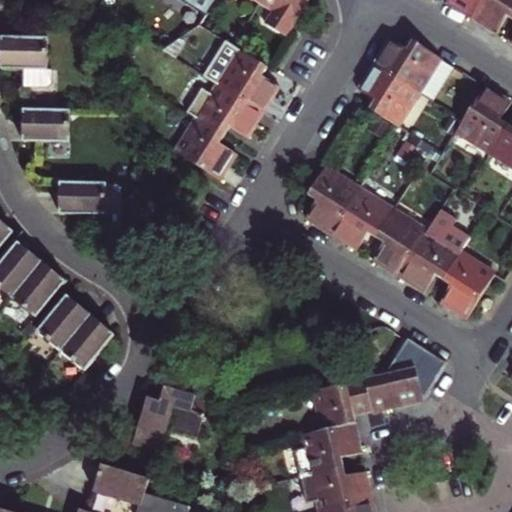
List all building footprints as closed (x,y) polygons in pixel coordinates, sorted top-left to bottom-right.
[(262,0),(274,7),(265,21),(287,35),(309,0),(262,0)] [(472,17),(482,0),(447,0),(446,2),(472,17)] [(508,16),(511,18),(511,0),(482,0),(472,17),(497,33),(508,16)] [(49,37),(14,37),(2,37),(2,68),(24,68),(24,87),(47,87),(53,82),(53,69),(48,69),(49,37)] [(432,101),(454,66),(413,40),(407,49),(390,38),(374,64),(419,92),(432,101)] [(265,112),(281,86),(262,75),(267,66),(240,49),(219,83),(265,112)] [(397,126),(419,92),(374,64),(358,89),(376,100),(370,109),(397,126)] [(265,112),(219,83),(213,93),(203,86),(188,110),(198,116),(226,134),(231,125),(249,137),(265,112)] [(486,86),(458,130),(492,152),(510,125),(501,119),(511,102),(486,86)] [(71,110),(24,109),(23,140),(70,141),(71,110)] [(221,142),(226,134),(198,116),(176,151),(222,180),(239,153),(221,142)] [(511,125),(510,125),(492,152),(511,164),(511,125)] [(332,234),(360,187),(327,166),(309,195),(317,200),(306,218),(332,234)] [(108,182),(60,181),(60,213),(108,214),(108,182)] [(360,187),(332,234),(358,250),(369,232),(377,237),(395,210),(360,187)] [(400,276),(428,231),(395,210),(377,237),(385,242),(374,260),(400,276)] [(0,248),(14,231),(0,219),(0,248)] [(436,220),(428,231),(400,276),(426,292),(437,274),(445,279),(462,252),(470,241),(436,220)] [(0,285),(13,296),(43,261),(19,242),(0,265),(0,285)] [(497,274),(462,252),(445,279),(455,285),(444,303),(469,319),(497,274)] [(37,316),(60,287),(66,280),(43,261),(13,296),(37,316)] [(63,351),(93,315),(69,295),(38,330),(63,351)] [(116,334),(93,315),(63,351),(86,370),(116,334)] [(448,363),(409,338),(387,373),(367,378),(372,408),(373,412),(423,401),(448,363)] [(367,378),(316,389),(325,429),(357,422),(355,412),(372,408),(367,378)] [(161,399),(148,395),(134,443),(161,451),(168,428),(198,438),(206,414),(192,409),(197,394),(165,385),(161,399)] [(301,475),(345,466),(343,455),(364,451),(357,422),(325,429),(304,434),(307,446),(295,448),(301,475)] [(140,511),(146,492),(150,479),(103,464),(88,510),(87,511),(140,511)] [(322,511),(375,500),(368,470),(347,474),(345,466),(301,475),(308,503),(319,501),(322,511)] [(189,511),(191,507),(146,492),(140,511),(189,511)] [(377,511),(375,500),(322,511),(321,511),(377,511)]
